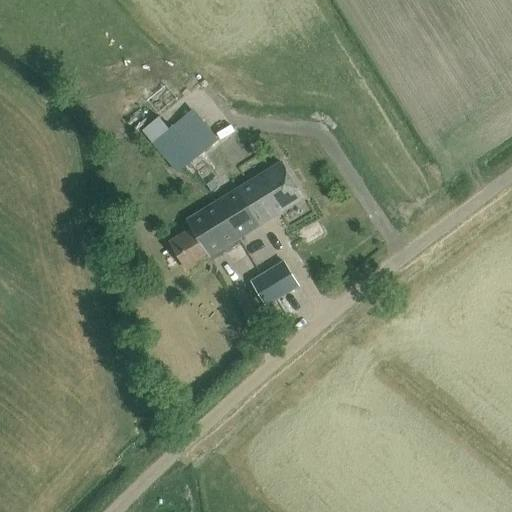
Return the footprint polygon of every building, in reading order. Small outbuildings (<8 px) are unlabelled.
[(142,129),(161,150),(187,183),(200,172),(174,140),(154,118),(142,129)] [(213,259),(243,241),(239,235),(303,196),(281,160),(188,218),(192,225),(170,239),(189,270),(212,257),(213,259)] [(301,244),(318,238),(315,229),(298,234),(301,244)] [(300,286),(295,277),(272,291),(278,299),(300,286)] [(288,306),(300,321),(309,314),(298,299),(288,306)]
